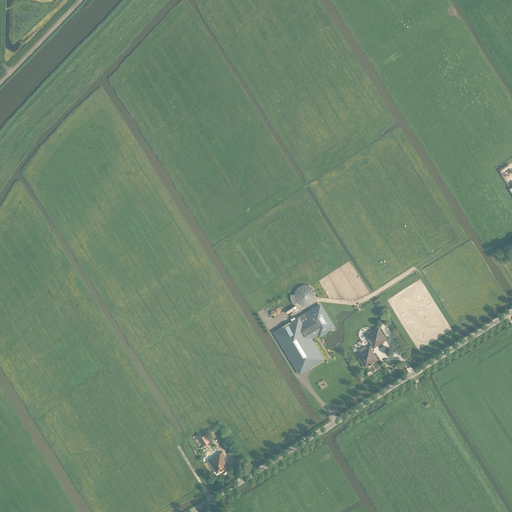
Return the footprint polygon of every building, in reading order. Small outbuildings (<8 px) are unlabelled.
[(294,289),(293,294),(294,298),(296,301),(300,304),(304,305),(308,304),(312,302),(314,299),(315,294),(315,290),(312,287),(311,286),(309,284),(305,283),(301,284),(297,286),(296,287),(294,289)] [(317,305),(273,332),(299,374),(324,358),(310,335),(318,330),(320,332),(330,326),(317,305)] [(360,349),(361,352),(357,354),(365,367),(378,359),(371,349),(387,339),(379,327),(366,335),(372,345),(367,348),(365,346),(360,349)] [(198,438),(203,446),(209,442),(205,434),(198,438)] [(239,455),(235,448),(227,453),(232,460),(239,455)] [(222,456),(223,456),(225,455),(222,451),(208,460),(216,473),(228,465),(222,456)]
